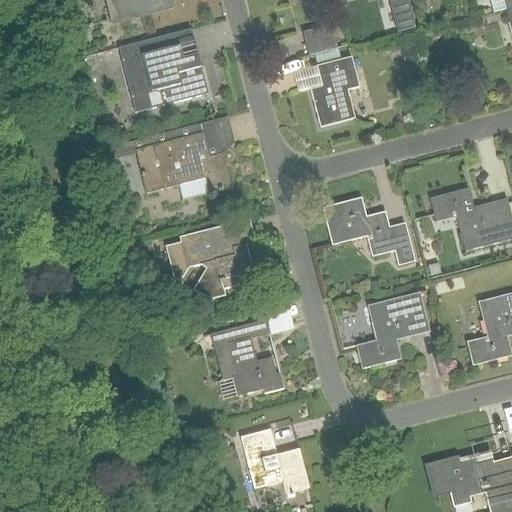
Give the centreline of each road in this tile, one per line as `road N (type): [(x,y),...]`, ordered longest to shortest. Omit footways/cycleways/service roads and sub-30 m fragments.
road 1 (residential): [(276,182),(332,389),(349,412),(393,421),(511,390)]
road 2 (secondary): [(91,511),(0,216)]
road 3 (residential): [(276,182),(511,121)]
road 4 (residential): [(230,0),(276,182)]
